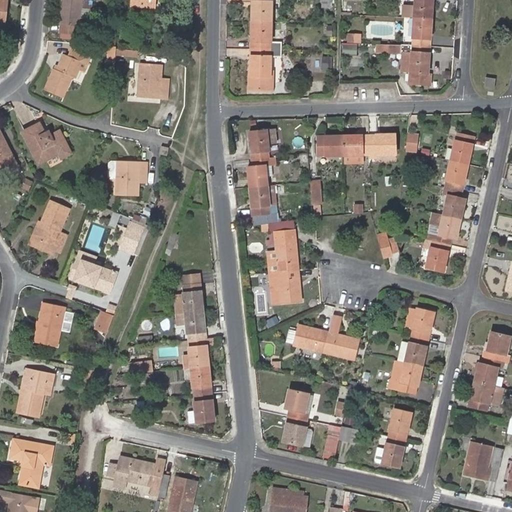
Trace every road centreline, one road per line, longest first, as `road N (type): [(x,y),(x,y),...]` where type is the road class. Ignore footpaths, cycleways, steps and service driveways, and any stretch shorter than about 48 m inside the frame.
road 1 (residential): [(212,111),(246,455)]
road 2 (track): [(101,420),(101,398),(184,175),(181,164)]
road 3 (residential): [(462,103),(212,111)]
road 4 (residential): [(426,494),(470,299)]
road 5 (residential): [(470,299),(511,114)]
road 6 (residential): [(246,455),(426,494)]
road 7 (residential): [(101,420),(246,455)]
road 8 (residential): [(470,299),(384,277),(344,279)]
